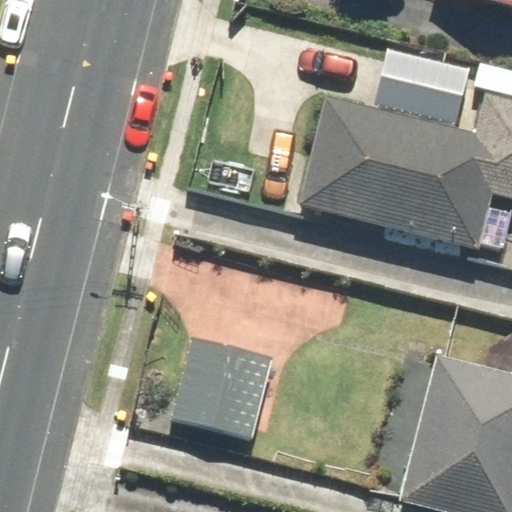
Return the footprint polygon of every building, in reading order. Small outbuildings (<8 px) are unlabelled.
[(511,0),(472,0),(511,10),(511,0)] [(394,53),(380,105),(460,125),(473,73),(394,53)] [(511,102),(489,97),(479,139),(330,102),(303,208),(480,252),(494,196),(511,199),(511,102)] [(276,362),(195,341),(176,420),(256,440),(276,362)] [(511,511),(511,377),(442,360),(405,505),(434,511),(511,511)]
